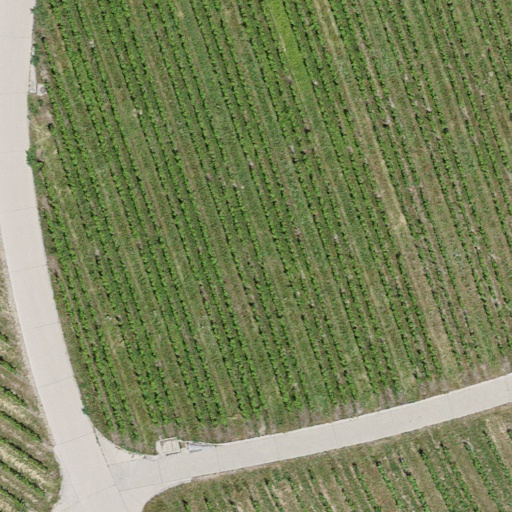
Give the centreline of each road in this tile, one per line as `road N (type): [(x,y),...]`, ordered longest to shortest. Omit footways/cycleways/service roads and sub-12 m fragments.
road 1 (unclassified): [(104,511),(64,413),(37,270),(20,51),(26,0)]
road 2 (track): [(89,511),(143,472),(511,381)]
